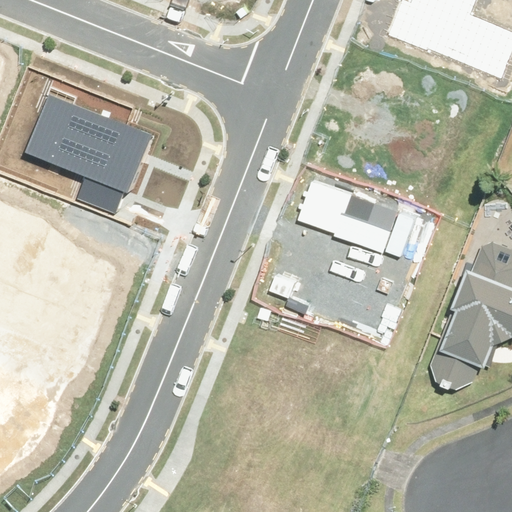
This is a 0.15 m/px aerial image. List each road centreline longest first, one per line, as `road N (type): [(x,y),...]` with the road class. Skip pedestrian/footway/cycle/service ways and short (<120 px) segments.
road 1 (residential): [(78,511),(150,389),(274,94)]
road 2 (residential): [(11,0),(274,94)]
